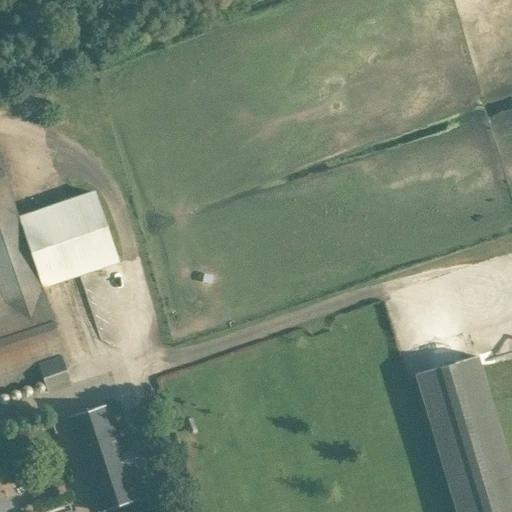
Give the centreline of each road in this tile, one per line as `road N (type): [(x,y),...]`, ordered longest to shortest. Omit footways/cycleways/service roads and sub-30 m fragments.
road 1 (unknown): [(125,370),(459,262),(480,264),(511,287)]
road 2 (unknown): [(125,370),(118,335),(135,309),(145,241),(135,191),(113,149),(90,131),(58,120),(0,118)]
road 3 (unknown): [(0,418),(125,370)]
